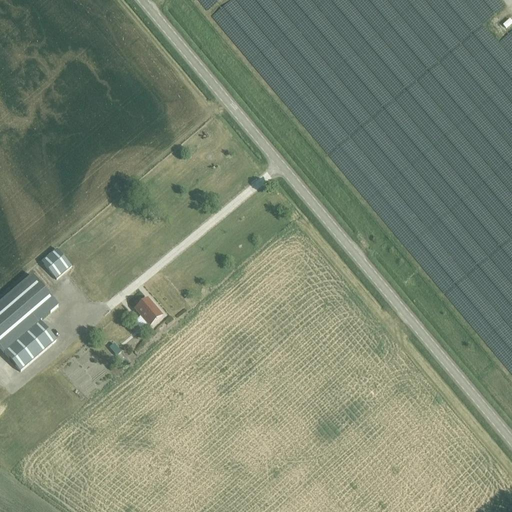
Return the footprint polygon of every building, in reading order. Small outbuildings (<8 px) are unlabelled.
[(71,268),(57,250),(41,263),(56,281),(71,268)] [(58,307),(32,277),(0,304),(0,349),(4,354),(40,323),(58,307)] [(162,317),(148,300),(135,311),(149,328),(162,317)] [(4,354),(20,373),(57,342),(40,323),(4,354)] [(109,349),(117,357),(121,353),(114,345),(109,349)]
